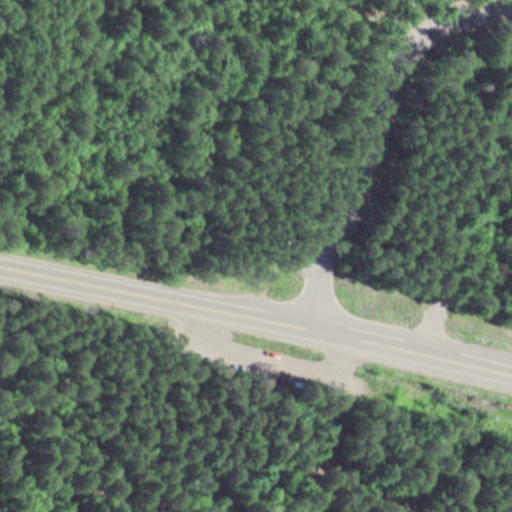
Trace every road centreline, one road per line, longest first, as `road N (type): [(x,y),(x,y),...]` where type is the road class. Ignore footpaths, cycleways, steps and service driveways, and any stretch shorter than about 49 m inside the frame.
road 1 (secondary): [(511,378),(0,264)]
road 2 (track): [(342,335),(319,502)]
